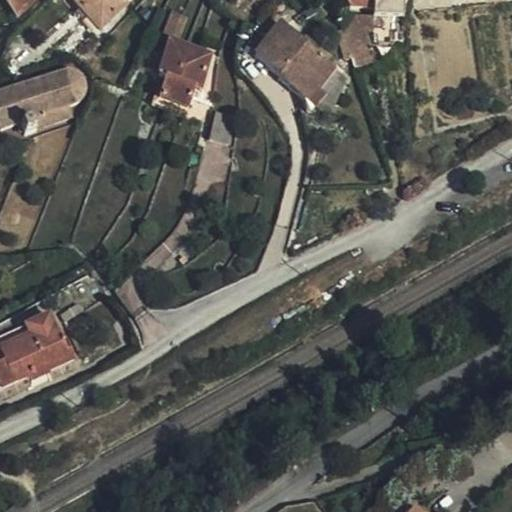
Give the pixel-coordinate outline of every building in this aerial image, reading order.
[(1,0),(11,13),(30,0),(1,0)] [(129,0),(68,0),(98,30),(129,0)] [(340,0),(347,9),(373,10),(372,0),(340,0)] [(397,17),(403,15),(402,0),(372,0),(373,10),(373,18),(397,17)] [(306,46),(299,41),(279,25),(254,58),(280,79),(306,46)] [(159,79),(164,81),(192,89),(194,84),(189,82),(197,50),(169,43),(159,79)] [(280,79),(279,80),(305,102),(315,90),(319,93),(336,69),(306,46),(280,79)] [(192,89),(164,81),(158,103),(191,111),(200,76),(205,77),(211,54),(197,50),(189,82),(194,84),(192,89)] [(39,136),(36,125),(55,118),(58,129),(73,124),(69,113),(77,109),(83,105),(86,98),(87,92),(85,87),(82,81),(76,77),(71,76),(64,76),(0,99),(0,133),(1,136),(22,129),(27,141),(32,139),(39,136)] [(315,90),(305,102),(315,110),(325,97),(319,93),(315,90)] [(210,144),(227,148),(233,121),(215,117),(210,144)] [(58,129),(55,118),(36,125),(39,136),(58,129)] [(53,324),(29,335),(32,343),(0,358),(0,383),(6,395),(33,383),(48,377),(49,380),(77,368),(69,349),(65,350),(53,324)] [(0,358),(32,343),(29,335),(0,347),(0,358)] [(50,382),(49,380),(48,377),(33,383),(34,389),(50,382)]
